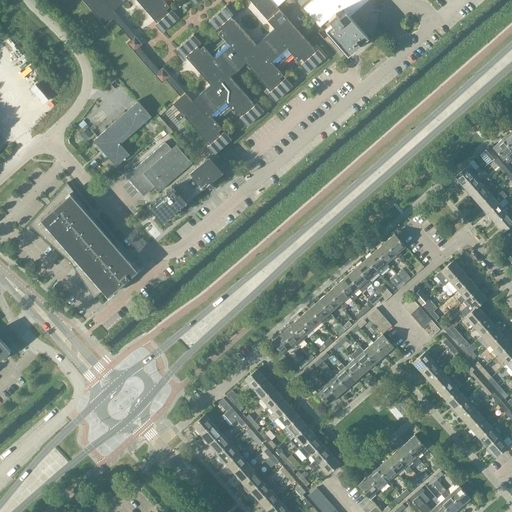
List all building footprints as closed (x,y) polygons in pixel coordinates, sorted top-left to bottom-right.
[(82,0),(105,26),(112,19),(130,39),(126,43),(162,83),(166,80),(180,96),(173,103),(180,111),(175,116),(179,120),(184,116),(209,144),(207,146),(214,154),(231,139),(224,131),(221,134),(218,131),(222,128),(215,120),(230,107),(237,115),(241,112),(243,114),(239,117),(247,126),(264,111),(257,102),(255,104),(251,100),(230,76),(238,70),(245,62),(270,91),(268,92),(275,101),(292,86),(285,77),(282,80),(279,78),(283,75),(276,67),(291,53),(298,61),(301,58),(304,61),(300,64),(308,72),(325,57),(317,49),(315,51),(277,6),(283,0),(311,0),(303,8),(319,27),(328,20),(336,29),(324,41),(338,56),(352,44),(354,46),(359,42),(357,40),(364,33),(350,18),(346,13),(354,6),(357,10),(357,9),(367,0),(82,0)] [(93,140),(103,151),(116,166),(129,155),(119,144),(151,117),(138,101),(93,140)] [(78,124),(82,128),(86,124),(83,120),(78,124)] [(511,131),(502,139),(511,150),(511,131)] [(511,150),(502,139),(493,147),(503,159),(507,164),(511,159),(508,155),(511,150)] [(142,194),(144,194),(146,194),(155,186),(159,191),(192,163),(176,145),(171,149),(165,142),(130,172),(130,173),(128,174),(128,178),(130,180),(140,192),(142,194)] [(485,151),(493,160),(496,157),(488,148),(485,151)] [(493,160),(501,169),(504,166),(496,157),(493,160)] [(194,169),(172,188),(185,202),(186,201),(206,184),(207,185),(210,188),(213,185),(211,182),(213,180),(221,173),(207,158),(194,169)] [(93,168),(98,164),(94,160),(89,164),(93,168)] [(454,179),(454,181),(456,183),(458,183),(459,182),(463,186),(474,176),(481,171),(479,169),(476,169),(475,170),(470,164),(466,167),(455,177),(455,178),(454,179)] [(501,169),(509,178),(511,175),(504,166),(501,169)] [(463,187),(462,188),(462,190),(464,192),(465,192),(467,191),(471,195),(482,185),(489,179),(485,175),(479,181),(474,176),(463,186),(463,187)] [(77,265),(74,267),(94,298),(103,290),(108,296),(121,285),(130,277),(123,271),(131,263),(118,248),(67,183),(29,225),(65,257),(68,255),(77,265)] [(471,195),(479,204),(490,194),(482,185),(471,195)] [(185,202),(172,188),(151,206),(155,211),(161,217),(170,209),(173,212),(185,202)] [(478,206),(478,208),(480,210),(481,210),(483,209),(487,213),(503,199),(507,196),(502,191),(494,198),(490,194),(479,204),(479,205),(478,206)] [(503,199),(487,213),(495,223),(507,213),(511,209),(507,204),(503,199)] [(507,213),(495,223),(503,232),(504,231),(511,223),(511,209),(507,213)] [(394,233),(385,242),(396,254),(399,257),(402,255),(399,252),(405,246),(394,233)] [(385,242),(375,250),(386,263),(396,254),(385,242)] [(375,250),(366,258),(377,271),(386,263),(375,250)] [(366,258),(357,267),(368,279),(377,271),(366,258)] [(441,271),(435,276),(440,281),(444,286),(449,281),(462,270),(453,260),(441,271)] [(421,263),(420,264),(414,269),(417,272),(424,266),(421,263)] [(347,275),(358,288),(362,292),(371,283),(368,279),(357,267),(347,275)] [(396,274),(402,280),(405,283),(411,278),(403,268),(396,274)] [(449,281),(458,290),(470,279),(462,270),(449,281)] [(338,283),(349,296),(353,301),(357,298),(353,293),(358,288),(347,275),(338,283)] [(462,295),(457,299),(461,304),(463,302),(466,299),(478,288),(470,279),(458,290),(462,295)] [(405,283),(402,280),(396,285),(398,289),(405,283)] [(328,292),(340,304),(345,310),(348,307),(343,301),(349,296),(338,283),(328,292)] [(378,291),(382,295),(386,300),(392,294),(384,285),(378,291)] [(466,306),(460,311),(465,317),(474,309),(478,306),(487,298),(478,288),(466,299),(463,302),(466,306)] [(420,291),(415,295),(414,296),(422,305),(428,300),(420,291)] [(328,292),(319,300),(330,312),(340,304),(328,292)] [(386,300),(382,295),(377,299),(381,304),(386,300)] [(403,305),(407,310),(415,302),(411,297),(403,305)] [(422,305),(425,309),(431,315),(434,312),(434,311),(437,308),(429,299),(428,300),(422,305)] [(314,303),(309,307),(310,308),(321,321),(324,318),(327,319),(334,317),(330,312),(319,300),(315,304),(314,303)] [(407,310),(411,314),(419,306),(415,302),(407,310)] [(368,305),(361,311),(364,314),(371,309),(368,305)] [(411,314),(415,319),(424,311),(419,306),(411,314)] [(474,309),(465,317),(473,326),(486,315),(478,306),(474,309)] [(310,308),(300,316),(311,329),(321,321),(310,308)] [(367,316),(372,322),(382,314),(376,308),(367,316)] [(364,314),(361,311),(355,316),(358,320),(364,314)] [(415,319),(419,323),(428,316),(424,311),(415,319)] [(434,312),(431,315),(436,321),(439,318),(434,312)] [(372,322),(377,328),(387,320),(382,314),(372,322)] [(473,326),(482,336),(494,325),(486,315),(473,326)] [(300,316),(291,325),(302,337),(304,340),(307,337),(305,335),(311,329),(300,316)] [(419,323),(423,328),(432,320),(428,316),(419,323)] [(454,319),(449,323),(454,328),(458,324),(454,319)] [(364,320),(357,325),(360,328),(367,323),(364,320)] [(377,328),(383,334),(392,325),(387,320),(377,328)] [(423,328),(427,333),(436,325),(432,320),(423,328)] [(445,324),(442,327),(447,333),(450,331),(454,328),(449,323),(448,321),(445,324)] [(349,322),(343,327),(346,331),(352,325),(349,322)] [(281,331),(281,332),(282,333),(293,346),(296,350),(300,346),(298,345),(304,340),(302,337),(291,325),(290,326),(288,325),(286,328),(284,328),(281,331)] [(360,328),(357,325),(351,331),(354,334),(360,328)] [(436,325),(427,333),(431,337),(440,330),(436,325)] [(486,348),(490,345),(503,334),(494,325),(482,336),(478,339),(486,348)] [(346,331),(343,327),(336,333),(339,336),(346,331)] [(450,331),(447,333),(453,339),(456,337),(450,331)] [(293,346),(282,333),(272,341),(283,354),(293,346)] [(383,334),(373,342),(384,355),(394,346),(383,334)] [(490,353),(494,358),(511,343),(503,334),(490,345),(494,349),(490,353)] [(345,336),(339,342),(342,345),(348,339),(345,336)] [(330,338),(324,344),(327,347),(333,342),(330,338)] [(0,359),(10,351),(0,339),(0,359)] [(444,342),(449,348),(453,345),(447,339),(444,342)] [(342,345),(339,342),(333,347),(336,350),(342,345)] [(373,342),(364,350),(375,363),(384,355),(373,342)] [(459,346),(464,352),(467,349),(461,343),(459,346)] [(503,367),(506,364),(511,358),(511,344),(511,343),(494,358),(503,367)] [(327,347),(324,344),(318,349),(321,352),(327,347)] [(453,345),(449,348),(455,354),(458,351),(453,345)] [(356,351),(351,355),(354,359),(366,371),(370,368),(371,369),(373,369),(375,366),(376,365),(374,363),(375,363),(364,350),(360,346),(355,350),(356,351)] [(413,362),(421,372),(434,361),(430,357),(435,352),(430,347),(413,362)] [(467,349),(464,352),(469,358),(472,355),(467,349)] [(326,353),(320,358),(323,361),(329,356),(326,353)] [(311,355),(305,360),(308,363),(314,358),(311,355)] [(429,381),(442,370),(447,366),(438,357),(434,361),(421,372),(429,381)] [(460,360),(466,366),(469,364),(463,357),(460,360)] [(323,361),(320,358),(314,363),(317,367),(323,361)] [(354,359),(345,367),(356,380),(366,371),(354,359)] [(308,363),(305,360),(299,366),(302,369),(308,363)] [(474,364),(480,370),(483,368),(477,361),(474,364)] [(341,370),(336,375),(347,388),(351,384),(353,385),(357,382),(356,380),(345,367),(342,363),(338,367),(341,370)] [(469,364),(466,366),(471,373),(474,370),(469,364)] [(245,380),(253,389),(266,378),(257,368),(245,380)] [(483,368),(480,370),(485,377),(489,374),(483,368)] [(310,373),(307,369),(301,375),(304,378),(310,373)] [(331,379),(326,383),(337,396),(347,388),(336,375),(331,370),(327,374),(331,379)] [(429,381),(438,391),(450,380),(442,370),(429,381)] [(446,400),(459,389),(463,385),(455,376),(450,380),(438,391),(446,400)] [(477,379),(482,385),(485,382),(480,376),(477,379)] [(253,389),(261,399),(274,387),(266,378),(253,389)] [(491,383),(497,389),(500,386),(494,380),(491,383)] [(485,382),(482,385),(488,391),(491,388),(485,382)] [(337,396),(326,383),(317,392),(328,405),(337,396)] [(500,386),(497,389),(502,395),(505,393),(500,386)] [(261,399),(270,408),(282,397),(274,387),(261,399)] [(446,400),(454,410),(467,398),(459,389),(446,400)] [(232,390),(226,395),(229,399),(235,405),(238,402),(240,400),(232,390)] [(493,398),(499,404),(502,401),(497,395),(493,398)] [(455,410),(453,412),(457,416),(459,415),(462,419),(475,408),(478,405),(470,396),(467,398),(454,410),(455,410)] [(274,421),(278,417),(291,406),(282,397),(270,408),(274,413),(269,418),(273,422),(274,421)] [(223,398),(223,399),(218,403),(226,411),(231,407),(223,398)] [(502,401),(499,404),(504,410),(508,407),(502,401)] [(238,402),(235,405),(240,411),(243,409),(238,402)] [(278,417),(274,421),(277,424),(279,425),(282,422),(286,427),(299,416),(291,406),(278,417)] [(232,408),(224,415),(227,418),(232,424),(237,420),(240,417),(234,411),(232,408)] [(462,419),(471,429),(483,417),(475,408),(462,419)] [(192,425),(201,435),(214,424),(205,414),(192,425)] [(246,418),(251,424),(255,421),(249,415),(246,418)] [(286,427),(294,436),(307,425),(299,416),(286,427)] [(240,417),(237,420),(242,426),(245,424),(240,417)] [(471,429),(479,438),(492,427),(483,417),(471,429)] [(255,421),(251,424),(257,430),(260,428),(255,421)] [(492,427),(479,438),(487,447),(500,436),(504,432),(496,423),(492,427)] [(201,435),(209,444),(222,433),(214,424),(201,435)] [(294,436),(290,440),(299,449),(303,446),(315,434),(307,425),(294,436)] [(248,433),(253,439),(256,436),(251,430),(248,433)] [(487,447),(487,450),(490,453),(493,454),(496,457),(508,446),(503,440),(508,436),(504,432),(500,436),(487,447)] [(209,444),(217,454),(230,443),(222,433),(209,444)] [(262,437),(268,443),(271,440),(265,434),(262,437)] [(307,458),(311,455),(324,444),(315,434),(303,446),(299,449),(307,458)] [(415,435),(405,443),(417,456),(422,451),(427,456),(431,453),(426,447),(415,435)] [(256,436),(253,439),(259,445),(262,442),(256,436)] [(230,443),(217,454),(221,458),(220,459),(220,461),(222,463),(224,464),(225,462),(226,463),(238,452),(243,448),(238,443),(236,444),(233,440),(230,443)] [(271,440),(268,443),(273,449),(276,446),(271,440)] [(405,443),(396,451),(407,464),(411,460),(417,466),(422,462),(417,456),(405,443)] [(315,460),(309,465),(313,469),(319,464),(332,453),(324,444),(311,455),(315,460)] [(280,448),(276,452),(279,456),(284,462),(287,459),(282,453),(283,452),(280,448)] [(264,452),(270,458),(273,455),(267,449),(264,452)] [(396,451),(386,460),(398,472),(402,468),(407,473),(412,469),(407,464),(396,451)] [(233,472),(234,472),(246,461),(238,452),(226,463),(229,468),(228,469),(228,470),(230,473),(232,473),(233,472)] [(332,453),(319,464),(328,474),(340,463),(332,453)] [(273,455),(270,458),(275,464),(278,461),(273,455)] [(287,459),(284,462),(290,468),(293,465),(287,459)] [(386,460),(377,468),(388,481),(398,472),(386,460)] [(234,472),(242,482),(255,471),(246,461),(234,472)] [(432,467),(433,469),(435,470),(441,465),(438,462),(432,467)] [(255,471),(242,482),(245,486),(244,487),(244,489),(248,493),(250,491),(263,480),(266,478),(262,473),(262,472),(259,467),(257,468),(255,471)] [(280,470),(286,476),(289,473),(284,467),(280,470)] [(377,468),(368,476),(379,489),(388,481),(377,468)] [(295,474),(301,480),(304,478),(298,471),(295,474)] [(440,471),(434,476),(437,479),(443,474),(440,471)] [(289,473),(286,476),(291,483),(295,480),(289,473)] [(425,473),(419,478),(422,482),(428,476),(425,473)] [(368,476),(358,485),(368,496),(371,499),(376,495),(374,493),(379,489),(368,476)] [(437,479),(434,476),(428,482),(431,485),(437,479)] [(263,480),(250,491),(258,500),(259,501),(271,490),(275,486),(277,484),(273,479),(270,481),(267,477),(266,478),(263,480)] [(304,478),(301,480),(306,487),(309,484),(304,478)] [(422,482),(419,478),(413,484),(416,487),(422,482)] [(459,485),(450,494),(461,507),(470,498),(459,485)] [(300,486),(295,490),(301,496),(299,498),(303,495),(306,492),(300,486)] [(308,495),(312,500),(321,492),(317,487),(308,495)] [(421,487),(415,493),(418,496),(424,490),(421,487)] [(406,489),(400,495),(403,498),(409,493),(406,489)] [(259,501),(267,510),(283,496),(279,491),(275,494),(271,490),(259,501)] [(445,498),(440,502),(448,511),(454,511),(461,507),(450,494),(446,490),(441,494),(445,498)] [(312,500),(316,504),(325,496),(321,492),(312,500)] [(418,496),(415,493),(409,498),(412,501),(418,496)] [(403,498),(400,495),(394,500),(397,504),(403,498)] [(267,510),(268,511),(283,511),(288,508),(284,504),(287,502),(287,500),(283,496),(267,510)] [(316,504),(320,508),(329,500),(325,496),(316,504)] [(358,504),(363,509),(372,501),(371,499),(368,496),(358,504)] [(418,496),(412,501),(415,504),(415,505),(421,511),(432,511),(431,510),(418,496)] [(320,508),(322,511),(324,511),(333,505),(329,500),(320,508)] [(365,511),(369,511),(377,506),(372,501),(363,509),(365,511)] [(448,511),(440,502),(431,510),(432,511),(448,511)]
